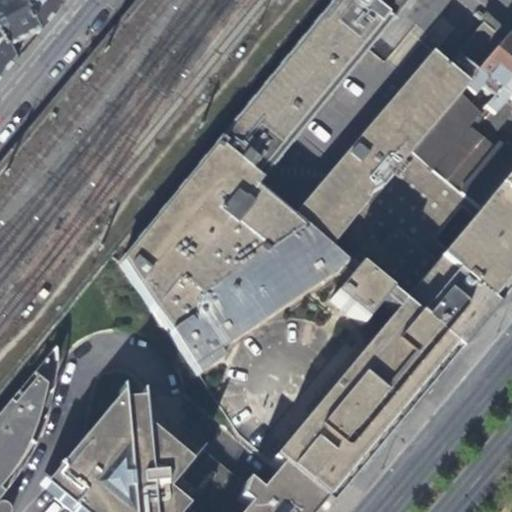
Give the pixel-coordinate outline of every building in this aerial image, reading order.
[(0,0),(0,40),(5,50),(18,42),(33,35),(35,32),(17,0),(0,0)] [(17,0),(35,32),(49,15),(60,2),(58,0),(17,0)] [(333,0),(116,266),(160,331),(169,324),(177,324),(190,335),(199,303),(302,233),(325,252),(364,206),(359,202),(376,191),(392,172),(408,154),(455,100),(464,88),(426,58),(345,156),(305,122),(406,0),(382,0),(375,9),(364,0),(333,0)] [(364,0),(375,9),(382,0),(364,0)] [(500,94),(511,79),(511,43),(507,39),(464,88),(455,100),(459,104),(464,108),(479,93),(491,104),(500,94)] [(0,73),(11,60),(5,50),(0,40),(0,73)] [(511,145),(500,159),(511,170),(511,169),(511,79),(500,94),(491,104),(484,112),(491,118),(508,100),(511,103),(511,145)] [(472,114),(464,108),(459,104),(455,100),(408,154),(411,157),(428,172),(465,132),(477,119),(472,114)] [(493,157),(465,132),(428,172),(442,184),(456,198),(493,157)] [(495,154),(493,157),(456,198),(474,215),(497,187),(511,170),(500,159),(495,154)] [(325,252),(401,316),(439,269),(432,263),(474,215),(411,157),(325,252)] [(439,269),(492,315),(511,291),(511,168),(432,263),(439,269)] [(356,332),(371,313),(391,329),(364,362),(280,467),(275,474),(318,511),(325,504),(386,436),(430,386),(453,361),(401,316),(354,277),(325,252),(302,233),(199,303),(190,335),(177,324),(169,324),(160,331),(199,394),(228,378),(225,365),(326,307),(356,332)] [(401,316),(453,361),(492,315),(439,269),(401,316)] [(231,438),(275,474),(364,362),(326,307),(225,365),(228,378),(199,394),(231,438)] [(0,511),(5,511),(6,511),(6,510),(6,509),(6,508),(6,507),(5,507),(5,506),(4,505),(4,504),(3,504),(3,503),(2,503),(2,502),(1,502),(0,502),(0,501),(0,493),(15,475),(17,472),(19,469),(20,466),(22,464),(24,461),(26,458),(27,455),(28,451),(30,448),(31,446),(32,444),(26,439),(28,435),(30,431),(32,426),(33,422),(35,418),(36,414),(37,409),(39,404),(40,400),(40,396),(41,391),(42,386),(42,383),(33,376),(10,404),(6,400),(0,407),(0,511)] [(271,511),(255,498),(195,449),(189,456),(157,430),(152,437),(139,426),(137,401),(117,403),(118,417),(115,422),(103,411),(54,470),(66,480),(55,493),(76,511),(271,511)] [(265,486),(255,498),(271,511),(317,511),(318,511),(275,474),(265,486)]
